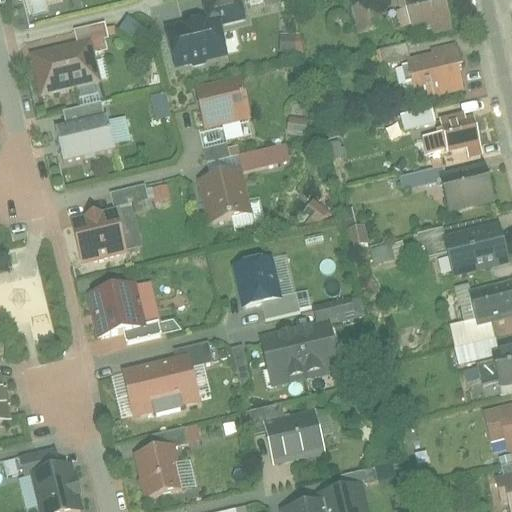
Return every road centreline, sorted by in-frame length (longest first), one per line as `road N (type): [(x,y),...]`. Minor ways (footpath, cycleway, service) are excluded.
road 1 (residential): [(0,22),(44,204)]
road 2 (residential): [(116,511),(82,374)]
